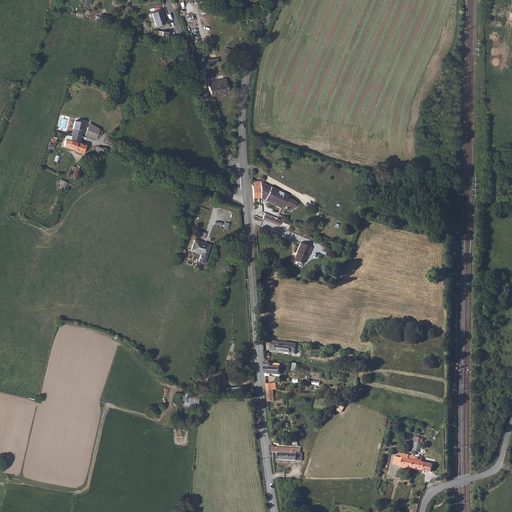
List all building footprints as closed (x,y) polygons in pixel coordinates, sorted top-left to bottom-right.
[(160,11),(151,13),(155,27),(164,24),(160,11)] [(225,78),(207,82),(210,95),(228,91),(227,85),(225,78)] [(94,101),(90,113),(99,117),(103,105),(94,101)] [(74,121),(72,136),(80,139),(83,123),(74,121)] [(85,136),(96,140),(98,135),(100,136),(102,132),(99,131),(99,130),(90,123),(85,136)] [(72,136),(67,135),(64,145),(70,147),(84,154),(86,145),(79,143),(77,143),(71,140),(72,136)] [(108,138),(105,143),(116,147),(118,143),(108,138)] [(98,145),(93,158),(99,161),(104,148),(98,145)] [(71,176),(76,177),(79,168),(73,166),(71,176)] [(261,185),(252,186),(253,193),(253,198),(261,198),(262,199),(261,185)] [(270,190),(261,185),(262,199),(280,207),(281,203),(293,209),(296,202),(287,197),(287,195),(271,187),(270,190)] [(264,214),(262,220),(279,227),(280,223),(272,219),(272,217),(264,214)] [(210,245),(195,240),(192,250),(202,254),(199,261),(205,263),(210,245)] [(301,243),(294,261),(303,265),(311,247),(301,243)] [(271,351),(277,351),(291,353),(293,353),(294,343),(273,340),(271,351)] [(276,364),(265,362),(265,374),(280,375),(280,372),(281,373),(281,376),(287,376),(288,367),(281,367),(281,364),(276,363),(276,364)] [(269,380),(266,380),(267,392),(274,392),(274,390),(275,389),(274,383),(269,383),(269,380)] [(184,397),(189,398),(188,405),(198,406),(199,395),(184,394),(184,397)] [(274,446),(272,446),(273,452),(279,452),(279,459),(301,460),(302,453),(294,452),(294,450),(293,450),(293,448),(274,447),(274,446)] [(396,463),(414,467),(416,456),(417,454),(415,454),(415,455),(403,452),(402,457),(398,456),(396,463)] [(416,456),(414,467),(432,471),(433,464),(422,461),(423,457),(416,456)]
